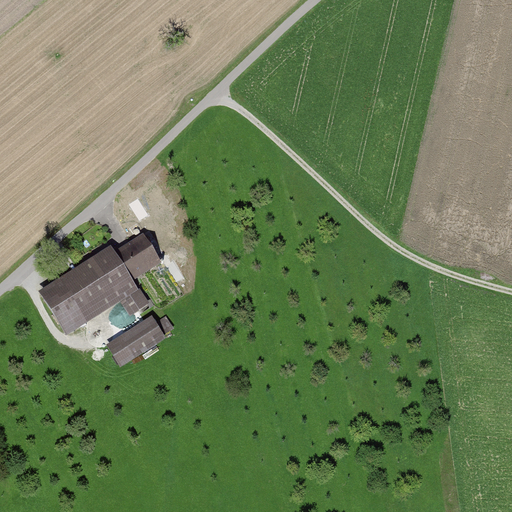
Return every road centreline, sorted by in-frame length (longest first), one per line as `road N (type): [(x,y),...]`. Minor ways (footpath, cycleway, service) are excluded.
road 1 (unclassified): [(317,0),(0,296)]
road 2 (track): [(215,98),(255,117),(398,251),(511,293)]
